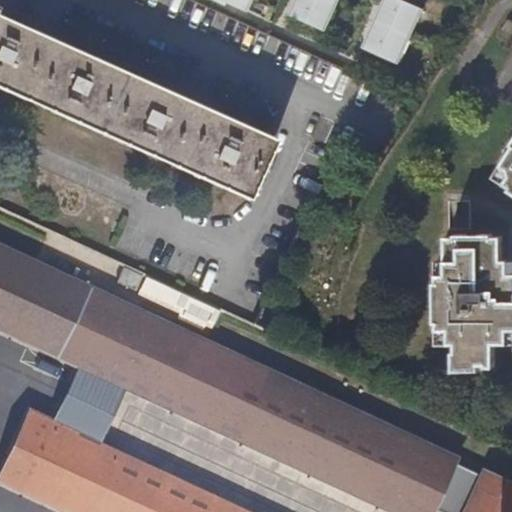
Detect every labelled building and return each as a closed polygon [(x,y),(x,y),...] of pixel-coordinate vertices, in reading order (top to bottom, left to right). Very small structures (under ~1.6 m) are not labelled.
[(225,0),(248,10),(252,0),(225,0)] [(340,0),(298,0),(292,14),(328,30),(340,0)] [(425,7),(408,0),(385,0),(365,46),(400,62),(425,7)] [(0,17),(0,88),(38,105),(251,200),(276,141),(0,17)] [(511,22),(510,21),(499,36),(509,43),(511,37),(511,22)] [(511,149),(495,177),(511,188),(511,190),(511,149)] [(438,285),(436,285),(436,325),(439,325),(439,346),(457,346),(457,354),(454,354),(454,372),(480,372),(480,367),(487,366),(487,369),(495,369),(496,345),(511,345),(511,262),(503,263),(503,239),(493,239),(492,237),(457,237),(457,240),(447,239),(446,264),(438,264),(438,285)] [(432,511),(457,460),(364,416),(368,405),(322,384),(317,394),(0,246),(0,328),(81,366),(55,423),(32,412),(0,480),(69,511),(511,511),(511,484),(485,472),(466,511),(432,511)] [(126,268),(118,279),(134,290),(141,279),(126,268)] [(466,511),(485,472),(457,460),(432,511),(466,511)]
